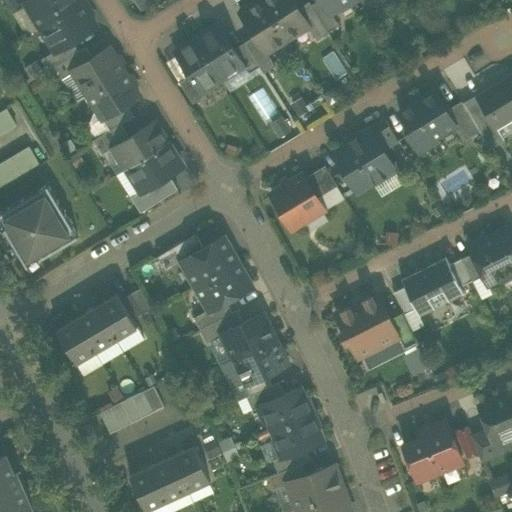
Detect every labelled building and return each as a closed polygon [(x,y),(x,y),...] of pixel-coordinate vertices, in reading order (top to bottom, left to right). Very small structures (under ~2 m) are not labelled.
[(27,0),(25,2),(40,27),(81,1),(80,0),(27,0)] [(266,52),(287,38),(262,0),(259,0),(251,5),(247,5),(241,8),(240,12),(255,35),(265,52),(266,52)] [(262,0),(287,38),(308,25),(309,25),(298,8),(293,0),(262,0)] [(317,0),(311,4),(328,32),(339,24),(330,11),(322,0),(317,0)] [(344,6),(353,0),(322,0),(330,11),(340,5),(344,6)] [(55,50),(56,51),(73,41),(96,26),(81,1),(40,27),(55,50)] [(308,25),(316,39),(328,32),(311,4),(309,1),(298,8),(309,25),(308,25)] [(218,23),(196,37),(222,79),(244,65),(245,65),(234,48),(218,23)] [(255,35),(244,42),(234,48),(245,65),(244,65),(249,72),(259,66),(263,72),(275,65),(266,52),(265,52),(255,35)] [(202,92),(222,79),(196,37),(174,50),(177,54),(190,75),(201,93),(202,92)] [(49,70),(55,66),(79,51),(73,41),(56,51),(55,50),(41,59),(49,70)] [(86,47),(79,51),(55,66),(63,78),(73,72),(72,70),(92,57),(86,47)] [(73,72),(88,95),(125,71),(109,47),(92,57),(72,70),(73,72)] [(176,83),(179,82),(190,75),(177,54),(163,63),(176,83)] [(140,95),(125,71),(88,95),(103,118),(127,103),(140,95)] [(201,93),(190,75),(179,82),(193,103),(204,95),(202,92),(201,93)] [(511,75),(478,96),(496,126),(511,115),(511,75)] [(408,134),(419,152),(437,141),(435,137),(454,126),(455,125),(446,110),(434,90),(422,97),(420,94),(409,100),(411,104),(399,111),(412,132),(408,134)] [(478,96),(464,104),(480,130),(488,145),(502,137),(496,126),(478,96)] [(463,140),(480,130),(464,104),(461,100),(446,110),(455,125),(454,126),(463,140)] [(103,118),(110,130),(121,123),(134,115),(127,103),(103,118)] [(0,117),(8,131),(17,125),(6,108),(0,112),(0,117)] [(370,128),(383,149),(397,140),(385,119),(370,128)] [(127,168),(168,142),(154,121),(129,137),(113,147),(114,147),(127,168)] [(129,137),(121,123),(110,130),(93,140),(102,154),(114,147),(113,147),(129,137)] [(332,151),(357,192),(395,169),(383,149),(370,128),(332,151)] [(168,142),(127,168),(141,191),(142,192),(169,175),(183,167),(168,142)] [(30,168),(39,163),(29,146),(20,151),(30,168)] [(22,173),(30,168),(20,151),(12,156),(22,173)] [(13,179),(22,173),(12,156),(3,161),(13,179)] [(0,175),(5,184),(13,179),(3,161),(0,163),(0,175)] [(304,178),(317,198),(337,186),(325,165),(304,178)] [(271,193),(292,227),(323,209),(317,198),(304,178),(302,174),(271,193)] [(131,197),(141,212),(178,189),(169,175),(142,192),(141,191),(131,197)] [(0,212),(0,220),(27,266),(78,235),(48,184),(0,212)] [(483,275),(488,284),(498,279),(504,281),(511,276),(511,237),(507,227),(469,246),(472,253),(483,275)] [(157,256),(166,270),(182,261),(181,260),(204,248),(195,233),(157,256)] [(182,261),(195,285),(238,261),(224,236),(204,248),(181,260),(182,261)] [(461,258),(472,280),(483,275),(472,253),(461,258)] [(416,308),(419,314),(463,292),(460,286),(449,264),(446,258),(402,280),(405,286),(416,308)] [(449,264),(460,286),(472,280),(461,258),(449,264)] [(252,286),(238,261),(195,285),(208,308),(209,310),(226,301),(252,286)] [(393,292),(404,314),(416,308),(405,286),(393,292)] [(130,293),(141,314),(151,308),(140,288),(130,293)] [(349,340),(358,357),(398,337),(399,337),(390,318),(377,292),(336,312),(344,329),(340,331),(346,342),(349,340)] [(118,294),(97,306),(117,338),(137,326),(118,294)] [(194,317),(200,329),(216,321),(232,312),(226,301),(209,310),(208,308),(194,317)] [(97,350),(117,338),(97,306),(77,318),(97,350)] [(232,312),(216,321),(221,332),(243,322),(237,310),(232,312)] [(398,337),(404,351),(419,344),(403,311),(390,318),(399,337),(398,337)] [(222,333),(234,357),(275,337),(263,312),(243,322),(221,332),(222,333)] [(76,362),(97,350),(77,318),(57,330),(76,362)] [(222,333),(221,332),(216,321),(200,329),(207,341),(222,333)] [(288,363),(275,337),(234,357),(246,382),(246,383),(266,373),(288,363)] [(244,383),(250,395),(272,385),(266,373),(246,383),(246,382),(244,383)] [(279,382),(272,385),(250,395),(247,396),(252,408),(263,404),(263,402),(284,393),(279,382)] [(154,385),(143,391),(153,411),(164,406),(154,385)] [(266,417),(271,430),(312,413),(301,386),(284,393),(263,402),(263,404),(269,416),(266,417)] [(143,391),(132,396),(142,417),(153,411),(143,391)] [(489,429),(493,441),(494,441),(511,433),(511,392),(479,405),(489,429)] [(132,396),(121,401),(132,422),(142,417),(132,396)] [(121,401),(111,406),(121,427),(132,422),(121,401)] [(110,433),(121,427),(111,406),(100,412),(110,433)] [(323,439),(312,413),(271,430),(277,443),(280,442),(285,454),(285,455),(305,447),(323,439)] [(403,444),(418,480),(462,462),(445,419),(419,430),(422,437),(403,444)] [(478,450),(472,436),(468,426),(457,431),(467,455),(478,450)] [(489,429),(472,436),(478,450),(481,458),(498,452),(494,441),(493,441),(489,429)] [(511,433),(494,441),(498,452),(511,446),(511,433)] [(194,445),(173,455),(188,490),(210,480),(194,445)] [(273,459),(278,472),(301,462),(310,459),(305,447),(285,455),(285,454),(273,459)] [(0,511),(33,511),(20,480),(17,481),(5,454),(0,456),(0,511)] [(167,500),(188,490),(173,455),(152,465),(167,500)] [(305,475),(301,462),(278,472),(268,476),(272,488),(288,483),(288,481),(305,475)] [(288,483),(297,508),(343,491),(334,464),(305,475),(288,481),(288,483)] [(146,509),(167,500),(152,465),(130,475),(146,509)] [(351,511),(343,491),(297,508),(298,511),(351,511)]
